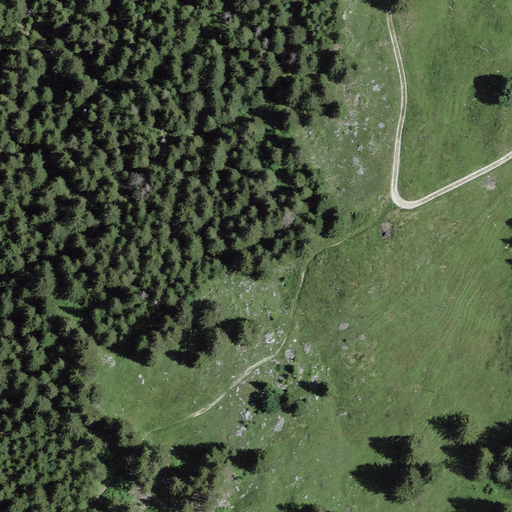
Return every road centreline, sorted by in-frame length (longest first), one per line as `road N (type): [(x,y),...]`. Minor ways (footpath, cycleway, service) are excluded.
road 1 (track): [(95,511),(166,423),(209,405),(258,358),(282,347),(308,264),(397,206)]
road 2 (track): [(397,206),(374,0)]
road 3 (track): [(397,206),(511,155)]
